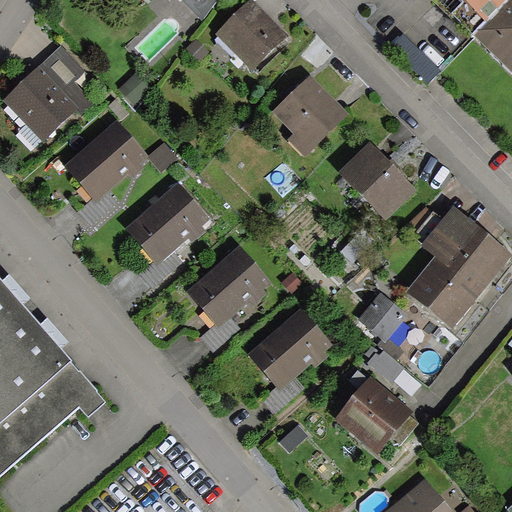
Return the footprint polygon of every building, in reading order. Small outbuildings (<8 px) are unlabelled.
[(289,36),(254,0),(251,0),(210,39),(246,77),(289,36)] [(511,0),(430,0),(511,80),(511,0)] [(40,70),(5,97),(40,142),(75,115),(40,70)] [(349,116),(309,75),(270,113),(309,154),(349,116)] [(120,117),(63,164),(94,200),(150,153),(120,117)] [(416,190),(373,147),(343,176),(386,219),(416,190)] [(181,180),(120,231),(153,270),(214,220),(181,180)] [(410,296),(452,329),(509,259),(455,215),(428,249),(440,259),(410,296)] [(240,242),(185,291),(215,325),(270,276),(240,242)] [(93,401),(0,288),(0,446),(15,465),(93,401)] [(307,303),(244,355),(276,393),(339,340),(307,303)] [(401,429),(357,395),(334,424),(378,459),(401,429)] [(444,511),(422,485),(388,511),(444,511)]
